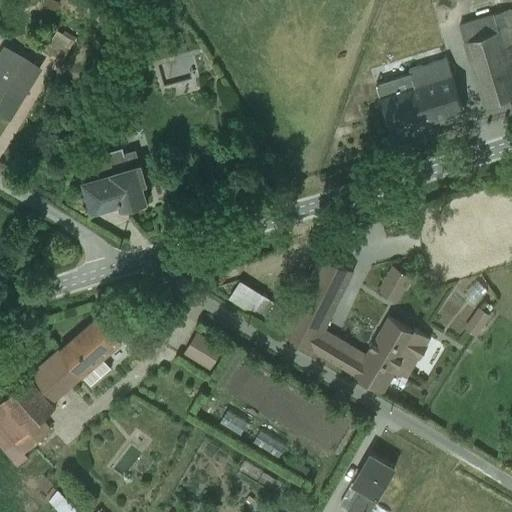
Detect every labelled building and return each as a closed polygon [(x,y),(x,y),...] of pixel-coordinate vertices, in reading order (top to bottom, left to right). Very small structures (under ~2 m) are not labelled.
[(474,4),(458,6),(461,32),(477,30),(474,4)] [(508,102),(511,101),(511,9),(483,19),(508,102)] [(0,49),(0,110),(10,117),(43,67),(5,42),(0,49)] [(390,131),(464,109),(450,60),(376,81),(390,131)] [(124,206),(149,198),(135,150),(81,167),(94,209),(122,201),(124,206)] [(426,265),(407,293),(419,301),(438,273),(426,265)] [(278,311),(287,293),(261,280),(252,298),(278,311)] [(511,312),(506,308),(489,327),(499,335),(511,319),(511,312)] [(81,373),(123,338),(100,311),(59,346),(81,373)] [(406,377),(429,337),(384,311),(364,345),(327,324),(313,348),(385,389),(395,371),(406,377)] [(214,337),(205,354),(233,369),(242,352),(214,337)] [(43,379),(0,416),(0,424),(35,465),(71,435),(61,423),(72,413),(43,379)] [(297,453),(303,441),(280,430),(275,443),(297,453)] [(149,477),(159,453),(145,447),(135,471),(149,477)] [(340,502),(356,511),(368,511),(398,463),(372,448),(340,502)]
